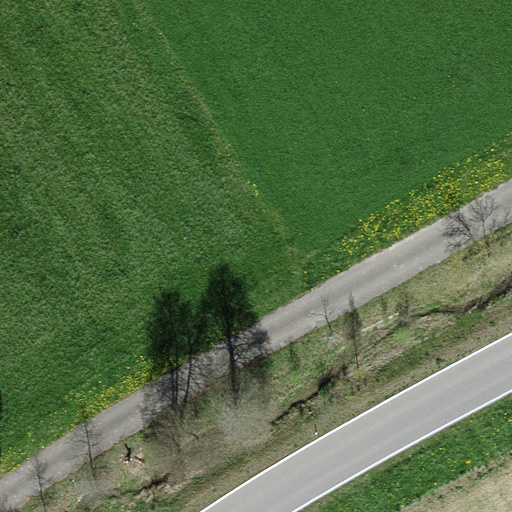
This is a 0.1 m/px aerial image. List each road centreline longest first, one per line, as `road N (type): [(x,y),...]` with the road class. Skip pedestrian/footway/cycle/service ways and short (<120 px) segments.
road 1 (unclassified): [(1,511),(138,405),(511,201)]
road 2 (tertiary): [(264,511),(511,375)]
